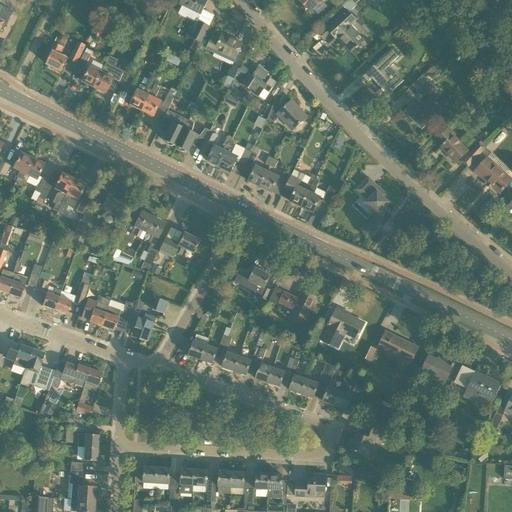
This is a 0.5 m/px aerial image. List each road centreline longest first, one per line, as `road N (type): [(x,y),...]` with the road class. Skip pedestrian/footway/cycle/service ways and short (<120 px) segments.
road 1 (residential): [(113,446),(324,457),(321,424),(153,366)]
road 2 (residential): [(511,268),(393,165),(243,0)]
road 3 (tertiary): [(511,339),(250,212)]
road 4 (tertiary): [(250,212),(0,90)]
road 5 (residential): [(153,366),(250,212)]
road 6 (residential): [(117,355),(0,315)]
